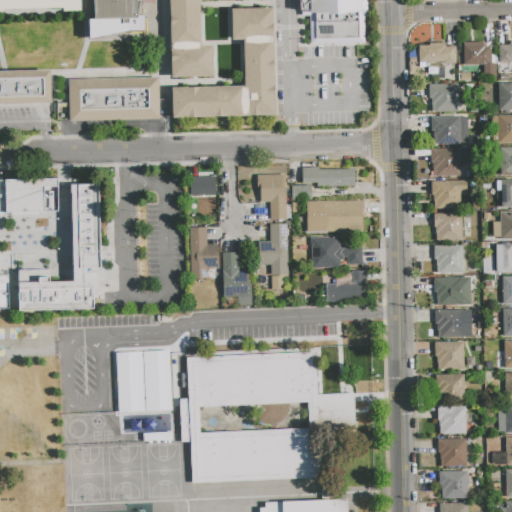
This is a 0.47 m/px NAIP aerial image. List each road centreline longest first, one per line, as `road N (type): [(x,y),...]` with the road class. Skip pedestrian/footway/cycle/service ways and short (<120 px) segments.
road 1 (tertiary): [(403,511),(389,0)]
road 2 (residential): [(0,154),(395,145)]
road 3 (residential): [(390,13),(511,10)]
